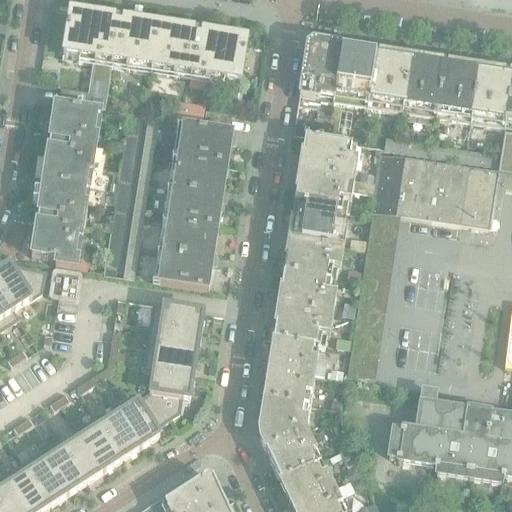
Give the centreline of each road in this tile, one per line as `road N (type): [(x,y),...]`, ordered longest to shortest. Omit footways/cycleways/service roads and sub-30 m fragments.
road 1 (residential): [(220,430),(241,363),(298,0)]
road 2 (residential): [(0,208),(32,0)]
road 3 (residential): [(329,0),(511,29)]
road 4 (residential): [(108,511),(220,430)]
